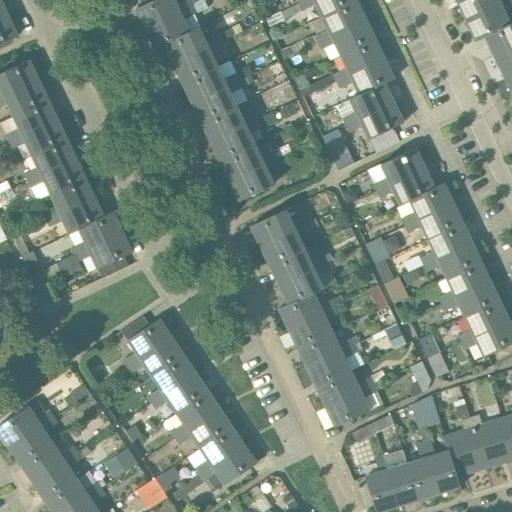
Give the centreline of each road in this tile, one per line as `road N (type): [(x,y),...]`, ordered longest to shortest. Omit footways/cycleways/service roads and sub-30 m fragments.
road 1 (residential): [(213,221),(157,253),(34,0)]
road 2 (residential): [(350,511),(213,221)]
road 3 (residential): [(213,221),(108,0)]
road 4 (residential): [(511,193),(418,0)]
